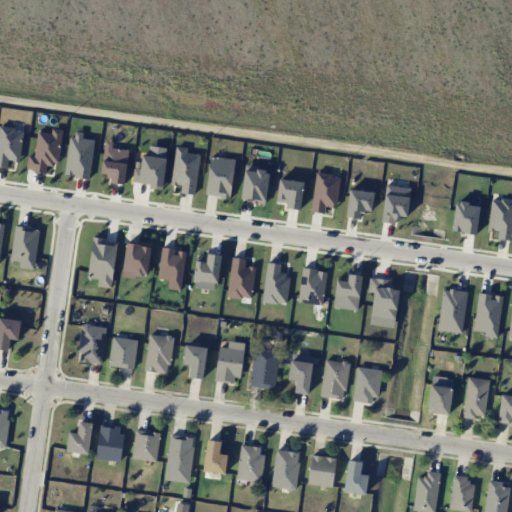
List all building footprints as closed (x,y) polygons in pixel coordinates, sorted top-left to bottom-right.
[(22,129),(0,126),(0,166),(7,167),(8,161),(19,162),(22,129)] [(34,156),(28,155),(26,170),(45,172),(46,163),(58,164),(62,129),(51,128),(50,133),(37,131),(34,156)] [(65,175),(89,178),(93,140),(82,139),(82,132),(70,131),(65,175)] [(100,173),(111,174),(110,183),(124,185),(128,150),(112,148),(113,141),(104,140),(100,173)] [(181,186),(180,193),(193,195),(199,155),(186,153),(186,148),(175,146),(170,184),(181,186)] [(167,159),(138,154),(133,181),(149,184),(149,188),(161,190),(167,159)] [(204,195),(229,198),(235,159),(210,156),(204,195)] [(268,168),(243,166),(240,201),(265,203),(268,168)] [(310,211),(323,213),(325,206),(335,208),(340,176),(316,172),(310,211)] [(276,200),(286,201),(285,208),(300,210),(303,182),(278,179),(276,200)] [(406,216),(410,188),(386,184),(380,222),(396,224),(397,215),(406,216)] [(359,219),(360,211),(370,213),(373,192),(349,189),(345,217),(359,219)] [(496,239),(511,240),(511,229),(511,200),(490,198),(487,230),(497,231),(496,239)] [(474,235),(479,205),(455,202),(450,231),(474,235)] [(38,229),(13,226),(10,260),(20,261),(19,267),(34,269),(38,229)] [(111,288),(116,240),(91,238),(88,278),(97,278),(97,286),(111,288)] [(150,245),(125,243),(122,275),(147,278),(150,245)] [(167,288),(180,290),(186,252),(176,250),(176,249),(161,247),(157,278),(168,280),(167,288)] [(196,258),(193,288),(216,290),(219,255),(206,254),(206,259),(196,258)] [(228,297),(252,298),(254,267),(245,267),(245,258),(230,257),(228,297)] [(286,304),(289,275),(279,274),(280,263),(266,262),(262,302),(286,304)] [(325,270),(301,268),(298,303),(322,305),(325,270)] [(361,276),(347,274),(347,282),(335,280),(332,307),(357,310),(361,276)] [(395,319),(399,290),(388,288),(389,280),(369,277),(367,292),(373,293),(370,315),(395,319)] [(441,289),(437,331),(462,333),(466,291),(441,289)] [(501,296),(492,295),(477,293),(473,331),(484,332),(483,336),(496,337),(501,296)] [(0,349),(7,351),(9,339),(18,340),(20,321),(0,317),(0,349)] [(101,364),(106,327),(81,324),(77,361),(101,364)] [(168,373),(172,337),(148,334),(144,371),(168,373)] [(108,365),(132,369),(137,341),(113,336),(108,365)] [(190,365),(188,377),(202,379),(207,348),(185,344),(181,364),(190,365)] [(215,381),(233,383),(234,376),(240,377),(243,349),(218,347),(215,381)] [(249,386),(273,389),(279,352),(254,348),(249,386)] [(288,380),(295,380),(294,393),(308,394),(312,356),(290,354),(288,380)] [(344,399),(347,362),(323,360),(320,397),(344,399)] [(351,400),(370,404),(372,396),(376,397),(381,371),(357,366),(351,400)] [(451,389),(445,388),(446,377),(430,375),(427,412),(448,414),(451,389)] [(462,416),(484,418),(488,379),(466,377),(462,416)] [(496,422),(509,424),(510,417),(511,417),(511,395),(501,394),(496,422)] [(0,446),(5,447),(8,410),(0,409),(0,446)] [(68,432),(66,452),(89,454),(92,422),(78,421),(77,433),(68,432)] [(119,461),(122,426),(99,424),(96,459),(119,461)] [(131,459),(156,461),(159,432),(134,430),(131,459)] [(165,471),(189,474),(193,437),(169,434),(165,471)] [(226,454),(219,454),(220,441),(206,440),(203,471),(225,473),(226,454)] [(260,481),(263,447),(239,445),(236,479),(260,481)] [(299,452),(275,450),(271,487),(295,490),(299,452)] [(307,484),(332,486),(334,457),(309,455),(307,484)] [(367,475),(359,474),(361,461),(346,460),(343,492),(365,494),(367,475)] [(434,511),(438,473),(426,471),(425,478),(416,477),(413,511),(425,511),(434,511)] [(468,477),(453,475),(448,508),(469,511),(474,485),(467,484),(468,477)] [(505,511),(509,488),(501,486),(501,482),(488,480),(483,511),(505,511)]
